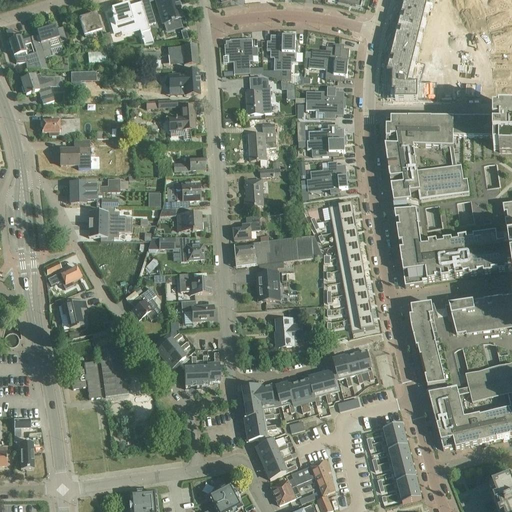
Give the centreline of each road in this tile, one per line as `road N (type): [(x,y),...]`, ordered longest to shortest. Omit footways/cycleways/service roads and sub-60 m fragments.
road 1 (residential): [(231,378),(206,23)]
road 2 (residential): [(21,178),(43,184),(97,283),(189,410)]
road 3 (tertiary): [(32,293),(63,488)]
road 4 (residential): [(392,302),(368,109)]
road 5 (residential): [(374,33),(320,20),(206,23)]
road 6 (residential): [(350,511),(358,505),(342,422),(414,401)]
road 7 (residential): [(231,378),(323,365),(331,349),(380,337)]
road 8 (residential): [(511,109),(368,109)]
road 9 (residential): [(63,488),(196,468)]
road 10 (residential): [(511,284),(392,302)]
